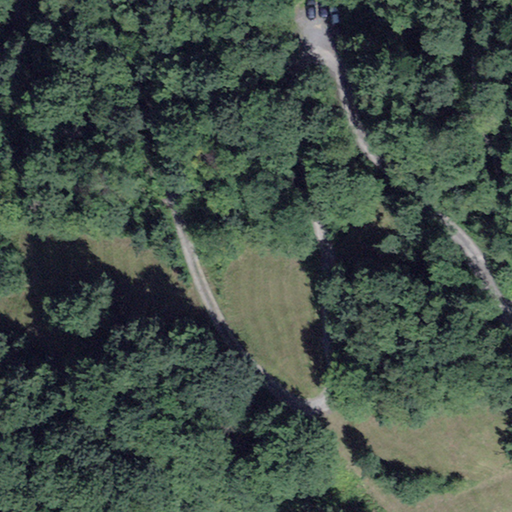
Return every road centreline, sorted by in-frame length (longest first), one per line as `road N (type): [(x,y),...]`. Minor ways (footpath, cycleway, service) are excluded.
road 1 (track): [(511,316),(447,223),(357,133),(347,118),(339,52),(333,40),(313,37),(298,82),(307,183),(327,261),(331,396),(301,408),(282,395),(247,362),(192,264),(174,214),(164,131),(118,0)]
road 2 (track): [(511,216),(484,97),(479,0)]
